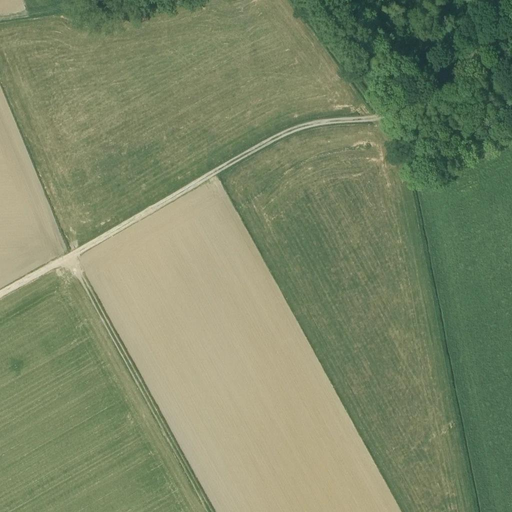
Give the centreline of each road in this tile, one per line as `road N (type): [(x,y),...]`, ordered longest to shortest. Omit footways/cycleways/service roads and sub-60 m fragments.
road 1 (track): [(0,297),(285,134),(381,118)]
road 2 (track): [(69,258),(210,511)]
road 3 (track): [(381,118),(511,31)]
